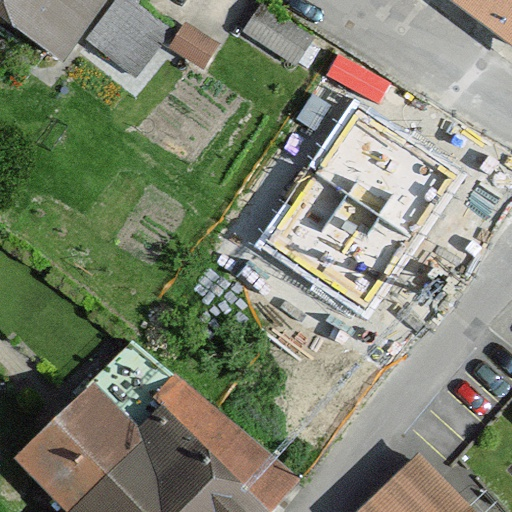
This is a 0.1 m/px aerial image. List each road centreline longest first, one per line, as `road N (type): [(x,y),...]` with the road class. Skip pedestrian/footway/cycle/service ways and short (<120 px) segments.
road 1 (residential): [(313,511),(511,258)]
road 2 (residential): [(511,102),(339,0)]
